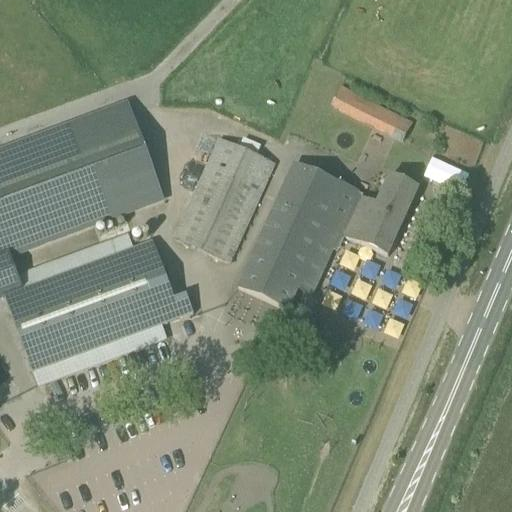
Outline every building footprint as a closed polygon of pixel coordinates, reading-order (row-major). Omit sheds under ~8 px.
[(330,108),(384,135),(402,144),(411,126),(339,90),(330,108)] [(127,108),(0,155),(0,260),(8,258),(161,201),(127,108)] [(173,241),(228,266),(273,168),(218,143),(173,241)] [(386,259),(417,192),(388,179),(376,206),(361,200),(362,197),(341,188),(341,189),(293,168),(237,291),(286,313),(294,296),(296,297),(298,293),(311,298),(337,241),(341,243),(343,240),(386,259)] [(192,316),(185,298),(173,303),(151,244),(4,299),(3,299),(15,332),(25,357),(32,376),(32,375),(161,328),(192,316)] [(0,300),(3,299),(4,299),(21,292),(16,280),(8,258),(0,260),(0,300)] [(355,281),(348,297),(363,303),(370,287),(355,281)] [(373,291),(370,307),(344,303),(341,322),(381,328),(387,293),(373,291)] [(320,306),(334,312),(340,299),(326,293),(320,306)] [(395,302),(392,317),(406,320),(409,305),(395,302)] [(380,336),(394,343),(403,327),(388,320),(380,336)]
